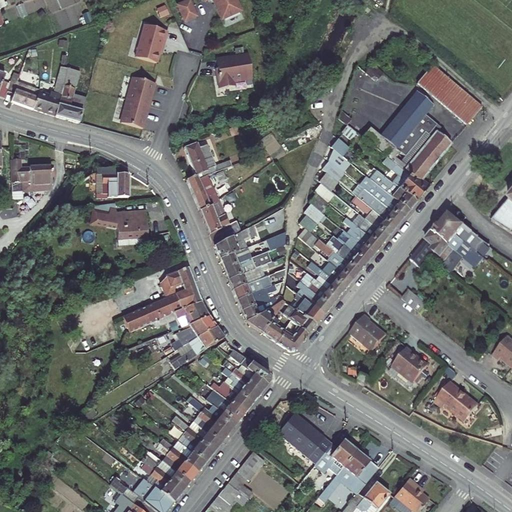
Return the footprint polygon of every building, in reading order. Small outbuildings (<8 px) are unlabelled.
[(198,17),(190,0),(185,0),(176,4),(185,23),(198,17)] [(238,0),(203,0),(205,3),(213,0),(222,22),(244,12),(238,0)] [(89,12),(82,15),(86,25),(93,22),(89,12)] [(169,31),(144,24),(135,57),(158,63),(160,56),(162,56),(169,31)] [(249,53),(215,57),(219,88),(235,86),(235,82),(252,80),(249,53)] [(373,65),(365,73),(375,81),(382,73),(373,65)] [(466,94),(432,66),(417,83),(467,125),(482,108),(466,94)] [(33,110),(55,117),(63,85),(66,69),(61,68),(60,67),(53,93),(50,93),(49,95),(38,92),(33,110)] [(79,124),(85,99),(73,95),(79,72),(66,68),(66,69),(63,85),(55,117),(79,124)] [(9,84),(2,82),(4,75),(0,73),(0,98),(4,100),(6,92),(9,84)] [(157,84),(133,77),(126,101),(150,108),(157,84)] [(40,81),(30,80),(28,87),(39,91),(40,81)] [(14,95),(11,102),(33,110),(38,92),(39,91),(28,87),(16,83),(10,81),(9,84),(6,92),(14,95)] [(434,106),(417,91),(379,134),(400,151),(404,155),(399,161),(407,168),(436,132),(440,127),(426,116),(434,106)] [(150,108),(126,101),(120,122),(144,129),(150,108)] [(341,111),(338,119),(347,126),(352,120),(341,111)] [(347,126),(341,133),(352,142),(358,135),(356,133),(347,126)] [(371,127),(364,136),(387,158),(391,162),(397,155),(400,151),(379,134),(371,127)] [(403,172),(418,185),(422,180),(451,145),(436,132),(407,168),(403,172)] [(338,140),(331,149),(333,150),(342,158),(349,149),(338,140)] [(196,143),(183,149),(195,177),(197,181),(205,177),(212,174),(203,153),(209,150),(207,145),(198,148),(196,143)] [(215,164),(214,164),(209,150),(203,153),(212,174),(231,167),(229,161),(215,166),(215,164)] [(342,158),(333,150),(329,161),(339,170),(346,161),(342,158)] [(387,158),(382,163),(388,168),(392,163),(391,162),(387,158)] [(51,167),(21,168),(21,160),(20,160),(11,161),(12,191),(23,191),(34,190),(33,185),(52,184),(51,178),(51,168),(51,167)] [(329,161),(324,172),(326,173),(335,181),(342,172),(339,170),(329,161)] [(342,172),(343,173),(350,164),(346,161),(339,170),(342,172)] [(395,166),(403,172),(407,168),(399,161),(395,166)] [(395,166),(390,171),(398,176),(392,184),(416,203),(426,191),(418,185),(403,172),(395,166)] [(118,168),(97,168),(97,175),(102,175),(102,195),(107,195),(107,198),(128,198),(128,175),(118,175),(118,168)] [(222,172),(216,175),(221,185),(227,182),(222,172)] [(337,183),(344,174),(343,173),(342,172),(335,181),(337,183)] [(377,172),(374,176),(376,178),(372,182),(409,212),(416,203),(392,184),(377,172)] [(326,173),(318,182),(321,184),(328,190),(330,192),(337,183),(335,181),(326,173)] [(207,187),(201,189),(197,181),(195,177),(186,181),(199,212),(210,206),(211,206),(210,204),(214,202),(207,187)] [(209,186),(205,177),(197,181),(201,189),(207,187),(209,186)] [(418,185),(426,191),(430,186),(422,180),(418,185)] [(371,182),(364,190),(401,221),(409,212),(372,182),(371,182)] [(321,184),(314,193),(315,194),(328,204),(335,196),(330,192),(328,190),(321,184)] [(361,188),(354,197),(355,197),(356,199),(364,190),(361,188)] [(356,199),(360,201),(394,230),(401,221),(364,190),(356,199)] [(24,210),(23,191),(12,191),(12,207),(12,210),(24,210)] [(315,194),(308,203),(310,205),(322,214),(325,211),(323,210),(328,204),(315,194)] [(511,196),(491,221),(510,233),(511,230),(511,196)] [(355,197),(351,201),(356,206),(360,201),(356,199),(355,197)] [(235,222),(228,225),(218,201),(211,206),(210,206),(199,212),(213,247),(240,233),(238,228),(235,222)] [(356,206),(368,216),(365,220),(387,238),(394,230),(360,201),(356,206)] [(310,205),(303,214),(317,225),(324,216),(322,214),(310,205)] [(454,206),(448,213),(472,233),(490,247),(493,242),(496,238),(484,230),(486,226),(454,206)] [(145,212),(115,214),(117,240),(147,237),(145,212)] [(477,253),(481,249),(468,238),(472,233),(448,213),(440,223),(477,253)] [(358,215),(351,223),(380,247),(387,238),(365,220),(358,215)] [(305,216),(299,225),(304,230),(310,234),(316,225),(305,216)] [(346,219),(343,223),(350,229),(352,230),(348,235),(373,256),(380,247),(351,223),(346,219)] [(477,253),(440,223),(432,232),(463,258),(463,259),(468,264),(473,258),(484,267),(488,263),(477,253)] [(256,236),(252,227),(247,230),(246,230),(245,231),(240,233),(213,247),(219,260),(246,249),(247,248),(244,240),(250,237),(250,238),(256,236)] [(304,230),(298,238),(311,249),(318,240),(310,234),(304,230)] [(341,230),(338,235),(347,242),(344,246),(366,264),(373,256),(348,235),(346,234),(341,230)] [(434,247),(431,250),(440,258),(443,254),(448,258),(450,255),(456,260),(454,263),(448,271),(451,274),(463,259),(463,258),(432,232),(426,240),(434,247)] [(117,240),(118,247),(148,245),(147,237),(117,240)] [(366,264),(344,246),(332,237),(329,242),(338,249),(334,253),(358,273),(366,264)] [(320,242),(316,247),(330,259),(327,262),(351,282),(358,273),(334,253),(326,246),(320,242)] [(334,253),(338,249),(329,242),(326,246),(334,253)] [(246,249),(219,260),(223,270),(261,255),(266,253),(274,250),(271,243),(248,252),(246,249)] [(477,253),(488,263),(492,258),(481,249),(477,253)] [(223,270),(227,281),(267,265),(264,260),(263,260),(261,255),(223,270)] [(319,255),(315,260),(330,271),(326,276),(344,291),(351,282),(327,262),(319,255)] [(448,258),(454,263),(456,260),(450,255),(448,258)] [(311,264),(308,267),(319,277),(315,281),(337,299),(344,291),(326,276),(311,264)] [(227,281),(232,291),(264,278),(262,271),(268,269),(267,265),(227,281)] [(201,303),(187,269),(166,277),(166,278),(160,285),(165,299),(122,318),(129,333),(153,323),(201,303)] [(307,275),(300,283),(306,289),(313,280),(307,275)] [(270,288),(266,277),(264,278),(232,291),(236,302),(270,288)] [(313,280),(306,289),(330,308),(337,299),(315,281),(313,280)] [(296,288),(300,291),(297,295),(300,299),(323,317),(330,308),(306,289),(300,283),(296,288)] [(130,284),(121,288),(124,294),(133,289),(130,284)] [(270,288),(236,302),(240,312),(267,302),(265,296),(268,294),(276,291),(274,286),(270,288)] [(408,291),(402,300),(420,314),(427,305),(408,291)] [(240,312),(245,323),(265,312),(273,307),(272,304),(277,301),(275,298),(270,301),(267,302),(240,312)] [(300,299),(292,309),(297,312),(316,325),(323,317),(300,299)] [(273,307),(265,312),(273,319),(274,317),(277,314),(278,312),(285,304),(282,302),(273,307)] [(153,323),(155,328),(177,320),(184,316),(188,326),(209,317),(201,303),(153,323)] [(285,304),(278,312),(283,316),(289,307),(285,304)] [(283,316),(290,321),(297,312),(292,309),(289,307),(283,316)] [(265,312),(245,323),(262,334),(270,322),(273,319),(265,312)] [(299,328),(308,335),(316,325),(297,312),(290,321),(299,328)] [(371,320),(364,315),(349,334),(372,352),(386,335),(377,328),(376,329),(374,327),(375,326),(370,322),(371,320)] [(184,316),(177,320),(181,329),(182,328),(188,326),(184,316)] [(173,348),(175,352),(177,351),(188,344),(216,328),(209,317),(188,326),(190,329),(183,331),(175,335),(179,340),(173,343),(175,346),(173,348)] [(273,319),(270,322),(284,331),(288,324),(280,318),(278,321),(274,317),(273,319)] [(270,322),(262,334),(276,344),(285,332),(284,331),(270,322)] [(181,358),(171,365),(174,370),(224,339),(216,328),(188,344),(192,350),(181,358)] [(299,328),(292,337),(285,332),(276,344),(288,352),(294,352),(308,335),(299,328)] [(511,341),(507,337),(492,356),(498,361),(499,360),(511,369),(511,341)] [(226,342),(217,347),(222,351),(229,347),(226,342)] [(177,351),(181,358),(192,350),(188,344),(177,351)] [(427,366),(406,349),(394,364),(392,366),(393,367),(413,383),(414,382),(420,376),(427,366)] [(232,351),(229,356),(240,365),(253,375),(267,386),(270,382),(269,375),(232,351)] [(210,360),(205,356),(199,363),(204,367),(210,360)] [(253,375),(248,380),(236,371),(226,361),(222,366),(223,367),(225,369),(259,396),(267,386),(253,375)] [(240,365),(236,371),(248,380),(253,375),(240,365)] [(393,367),(389,372),(406,386),(411,387),(413,383),(393,367)] [(227,379),(232,382),(228,387),(251,406),(259,396),(225,369),(222,373),(221,374),(227,379)] [(219,389),(204,378),(201,382),(203,384),(208,387),(213,391),(244,416),(251,406),(228,387),(224,393),(219,389)] [(227,379),(223,384),(228,387),(232,382),(227,379)] [(223,384),(219,389),(224,393),(228,387),(223,384)] [(448,385),(434,403),(442,410),(444,407),(465,423),(478,406),(457,390),(456,391),(448,385)] [(212,393),(205,401),(212,407),(221,414),(236,425),(244,416),(213,391),(212,393)] [(208,412),(192,399),(190,402),(188,404),(192,406),(228,435),(236,425),(221,414),(217,419),(208,412)] [(192,406),(188,411),(202,421),(210,428),(206,433),(220,445),(228,435),(192,406)] [(212,407),(208,412),(217,419),(221,414),(212,407)] [(292,415),(286,411),(273,427),(279,432),(292,415)] [(331,445),(294,413),(292,415),(279,432),(277,434),(315,466),(331,445)] [(78,416),(70,424),(80,431),(88,426),(78,416)] [(175,417),(171,422),(175,425),(212,455),(220,445),(206,433),(197,427),(192,423),(189,428),(175,417)] [(202,421),(197,427),(206,433),(210,428),(202,421)] [(175,425),(171,430),(181,437),(186,441),(182,447),(204,465),(212,455),(175,425)] [(277,434),(274,437),(312,468),(315,466),(277,434)] [(181,437),(177,443),(182,447),(186,441),(181,437)] [(161,442),(159,445),(197,474),(204,465),(182,447),(178,452),(173,448),(163,440),(161,442)] [(294,499),(306,484),(308,486),(320,472),(323,475),(328,469),(336,476),(356,451),(343,440),(336,449),(331,445),(315,466),(312,468),(290,496),(294,499)] [(177,443),(173,448),(178,452),(182,447),(177,443)] [(166,465),(189,484),(197,474),(159,445),(156,449),(165,457),(170,460),(166,465)] [(356,451),(336,476),(318,498),(322,502),(339,481),(340,479),(353,490),(355,488),(359,491),(378,469),(356,451)] [(47,453),(39,463),(44,467),(52,457),(47,453)] [(264,462),(253,453),(247,459),(259,469),(264,462)] [(161,462),(166,465),(170,460),(165,457),(161,462)] [(157,467),(147,458),(145,461),(143,464),(144,464),(153,472),(181,494),(189,484),(166,465),(161,462),(157,467)] [(247,459),(242,465),(254,475),(259,469),(247,459)] [(144,464),(140,469),(149,477),(156,482),(152,487),(153,488),(173,504),(181,494),(153,472),(144,464)] [(242,465),(237,472),(247,480),(249,481),(254,475),(242,465)] [(237,472),(232,478),(242,486),(247,480),(237,472)] [(31,476),(27,473),(21,481),(24,484),(31,476)] [(24,484),(30,488),(36,480),(31,476),(24,484)] [(149,477),(146,482),(149,484),(152,487),(156,482),(149,477)] [(232,478),(227,485),(247,501),(252,494),(242,486),(232,478)] [(120,482),(116,479),(110,486),(128,501),(133,504),(142,511),(166,511),(173,504),(153,488),(142,501),(138,498),(126,488),(125,489),(118,484),(120,482)] [(339,481),(356,496),(358,494),(359,491),(355,488),(353,490),(340,479),(339,481)] [(408,479),(394,497),(412,511),(418,511),(428,500),(419,492),(420,489),(408,479)] [(356,496),(342,511),(351,511),(355,507),(362,499),(371,506),(376,510),(389,494),(375,483),(363,498),(358,494),(356,496)] [(149,484),(138,498),(142,501),(153,488),(152,487),(149,484)] [(227,485),(222,491),(234,500),(242,507),(247,501),(227,485)] [(222,491),(217,497),(229,506),(234,500),(222,491)] [(217,497),(212,503),(223,511),(227,511),(231,508),(229,506),(217,497)] [(362,499),(355,507),(360,511),(361,511),(366,511),(371,506),(362,499)] [(142,511),(133,504),(128,501),(118,511),(142,511)] [(223,511),(212,503),(207,509),(210,511),(223,511)]
